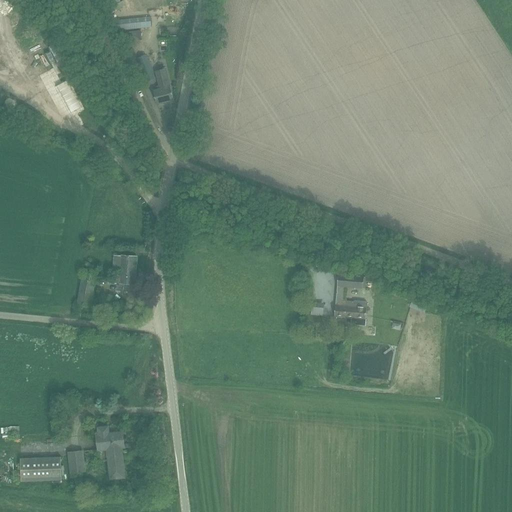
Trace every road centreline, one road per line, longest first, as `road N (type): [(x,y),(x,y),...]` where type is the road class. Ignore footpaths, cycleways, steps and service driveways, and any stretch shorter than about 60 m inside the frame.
road 1 (unclassified): [(161,331),(165,198),(205,0)]
road 2 (track): [(173,159),(85,0)]
road 3 (unclassified): [(183,511),(161,331)]
road 4 (unclassified): [(161,331),(0,318)]
